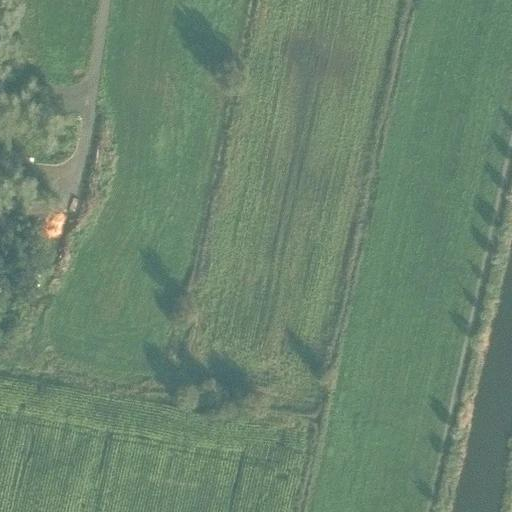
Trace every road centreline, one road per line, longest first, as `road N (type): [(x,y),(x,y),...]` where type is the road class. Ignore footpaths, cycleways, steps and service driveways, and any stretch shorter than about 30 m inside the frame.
road 1 (track): [(511,105),(419,511)]
road 2 (unknown): [(105,0),(76,162),(53,176),(0,166)]
